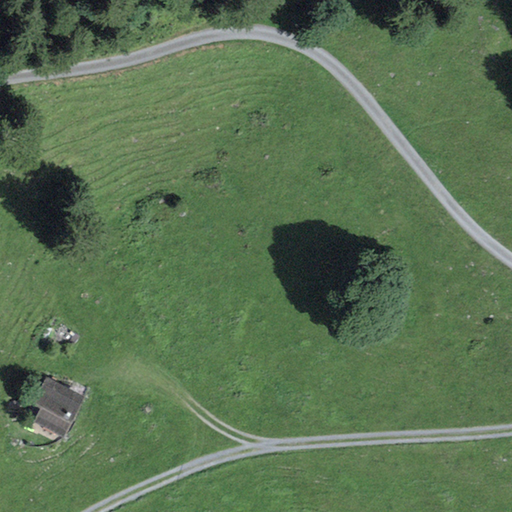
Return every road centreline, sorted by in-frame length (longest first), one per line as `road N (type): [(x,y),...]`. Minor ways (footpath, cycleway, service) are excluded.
road 1 (unclassified): [(0,79),(126,60),(225,33),(286,40),(335,68),(451,206),(511,261)]
road 2 (track): [(511,431),(251,448),(91,511)]
